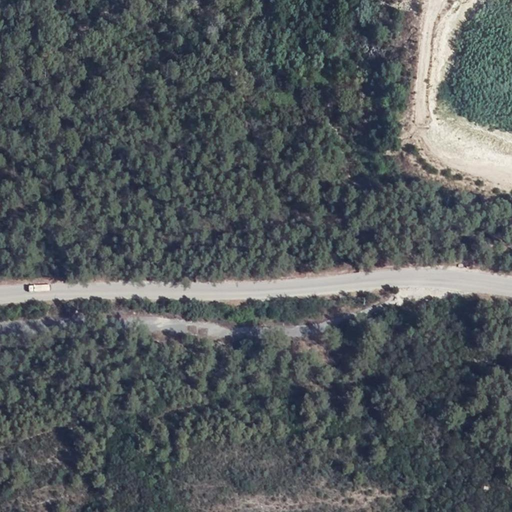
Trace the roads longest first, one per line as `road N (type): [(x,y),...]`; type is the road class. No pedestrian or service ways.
road 1 (unclassified): [(511,288),(440,280),(0,299)]
road 2 (track): [(0,321),(174,322),(255,334),(395,308),(440,280)]
